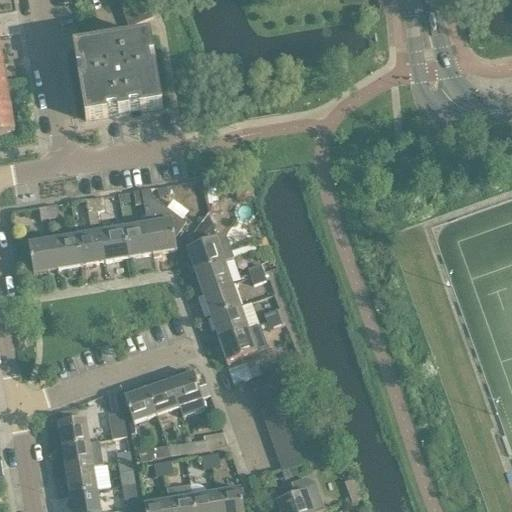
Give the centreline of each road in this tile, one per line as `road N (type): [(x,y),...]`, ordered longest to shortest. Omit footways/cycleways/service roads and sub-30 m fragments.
road 1 (residential): [(17,405),(197,347)]
road 2 (residential): [(63,165),(36,0)]
